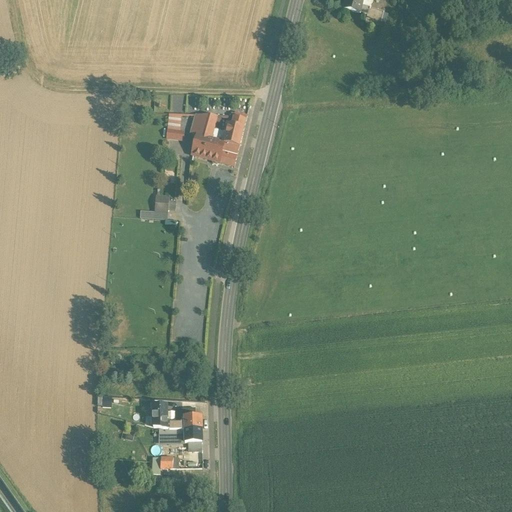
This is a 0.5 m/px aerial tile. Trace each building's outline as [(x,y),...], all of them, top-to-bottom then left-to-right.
[(346,0),(343,10),(360,14),(362,7),(363,0),(346,0)] [(370,9),(362,7),(360,14),(367,16),(368,16),(370,9)] [(384,13),(370,9),(368,16),(367,16),(365,23),(380,27),(384,13)] [(168,116),(167,131),(180,133),(182,117),(168,116)] [(195,118),(191,136),(198,138),(199,138),(199,137),(200,135),(205,117),(191,116),(191,117),(195,118)] [(217,118),(205,117),(200,135),(211,138),(215,125),(217,118)] [(244,130),(229,126),(224,144),(225,145),(239,148),(244,130)] [(185,134),(180,133),(167,131),(167,140),(184,143),(185,134)] [(237,157),(223,153),(225,145),(224,144),(211,140),(199,137),(199,138),(198,138),(194,157),(212,162),(218,164),(234,168),(237,157)] [(239,148),(225,145),(223,153),(237,157),(239,148)] [(169,199),(157,198),(155,213),(156,213),(167,214),(168,214),(168,210),(169,204),(169,199)] [(167,214),(156,213),(155,215),(141,214),(140,220),(167,222),(167,214)] [(168,432),(168,407),(152,408),(152,429),(159,431),(164,432),(168,432)] [(196,410),(181,410),(182,418),(184,418),(196,418),(196,410)] [(196,418),(184,418),(184,426),(185,431),(202,431),(201,418),(196,418)] [(185,431),(177,432),(170,432),(168,432),(164,432),(159,431),(159,447),(185,446),(185,444),(185,431)] [(202,431),(185,431),(185,444),(188,444),(202,444),(202,431)] [(202,453),(202,444),(188,444),(188,454),(202,453)] [(173,460),(161,460),(160,471),(172,471),(173,460)]
